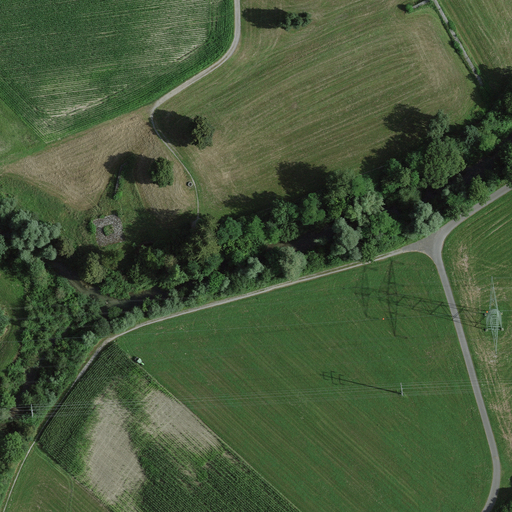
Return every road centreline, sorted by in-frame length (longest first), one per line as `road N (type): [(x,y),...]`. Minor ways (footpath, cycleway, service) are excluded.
road 1 (track): [(3,511),(30,447),(108,341),(433,247)]
road 2 (track): [(433,247),(497,467),(485,511)]
road 3 (track): [(238,0),(231,51),(151,108)]
